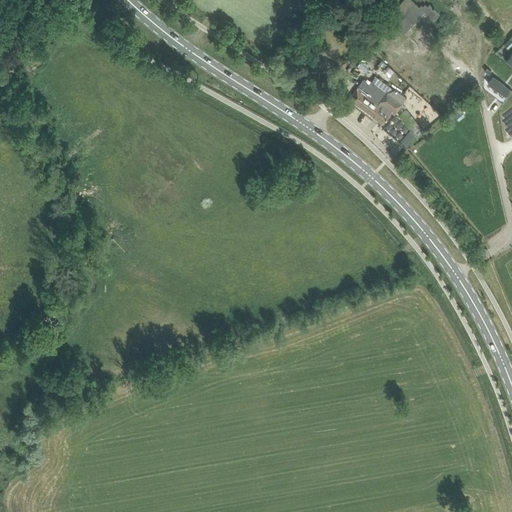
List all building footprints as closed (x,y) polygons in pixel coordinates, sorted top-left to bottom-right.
[(411,0),(402,0),(386,17),(399,29),(403,25),(408,30),(424,13),(433,22),(441,14),(430,4),(428,7),(426,5),(425,5),(424,6),(423,7),(420,5),(419,7),(411,0)] [(363,57),(361,60),(373,70),(379,64),(382,60),(380,59),(387,51),(375,41),(369,49),(363,57)] [(511,89),(493,75),(488,83),(507,97),(511,90),(511,89)] [(383,123),(393,109),(396,112),(407,97),(396,89),(387,92),(372,81),(370,84),(367,82),(368,81),(364,79),(363,79),(350,98),(383,123)] [(429,121),(435,113),(422,103),(416,111),(429,121)] [(349,118),(355,125),(362,120),(356,113),(349,118)]
